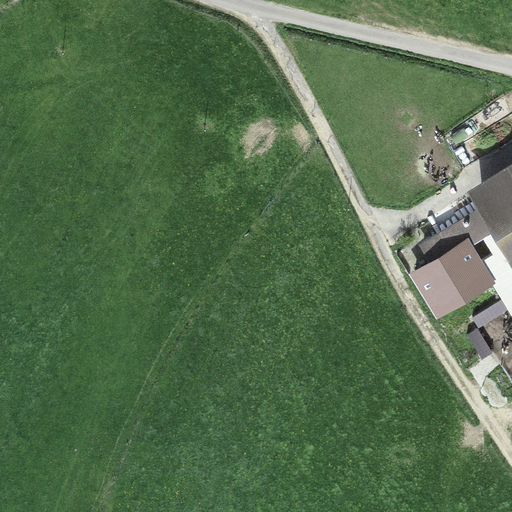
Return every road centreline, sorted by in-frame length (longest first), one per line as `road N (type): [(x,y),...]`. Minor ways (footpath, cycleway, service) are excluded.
road 1 (track): [(256,9),(394,276),(511,462)]
road 2 (unclassified): [(227,0),(511,70)]
